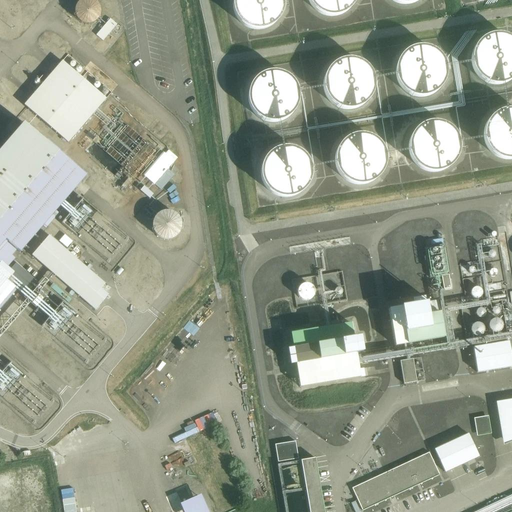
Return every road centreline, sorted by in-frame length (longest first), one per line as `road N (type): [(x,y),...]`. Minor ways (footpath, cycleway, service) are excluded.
road 1 (unknown): [(130,0),(143,80),(170,106),(163,0)]
road 2 (unknown): [(392,401),(400,361),(380,228)]
